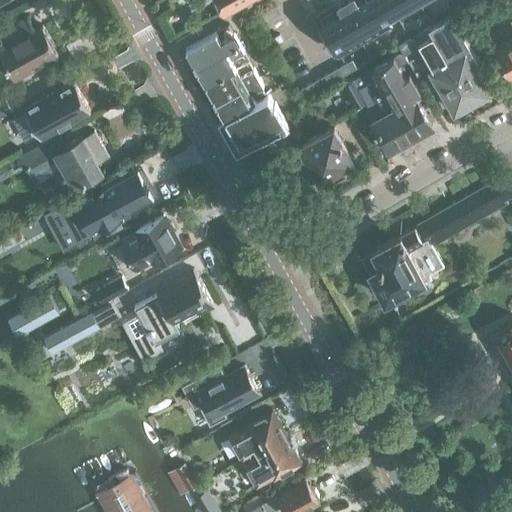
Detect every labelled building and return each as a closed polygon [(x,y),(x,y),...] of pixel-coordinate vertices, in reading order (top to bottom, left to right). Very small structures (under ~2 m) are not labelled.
[(337,0),(316,13),(339,53),(392,23),(388,16),(416,0),(337,0)] [(447,0),(453,10),(469,0),(447,0)] [(511,0),(510,0),(511,3),(511,24),(498,32),(503,41),(495,46),(511,76),(511,0)] [(489,90),(484,81),(493,77),(483,61),(481,62),(456,19),(452,12),(430,24),(472,100),(489,90)] [(19,22),(0,32),(0,50),(15,76),(44,60),(58,51),(43,23),(27,33),(19,22)] [(429,68),(425,70),(436,89),(441,86),(455,110),(472,100),(430,24),(429,25),(433,33),(420,40),(433,64),(428,67),(429,68)] [(216,30),(185,47),(195,66),(241,41),(235,30),(220,38),(216,30)] [(77,63),(99,50),(88,32),(67,44),(77,63)] [(195,66),(205,83),(237,65),(232,56),(245,49),(241,41),(195,66)] [(373,68),(411,135),(432,123),(417,96),(422,93),(410,72),(407,74),(395,55),(373,68)] [(352,58),(300,87),(305,95),(357,66),(352,58)] [(237,65),(205,83),(215,101),(260,76),(255,66),(242,73),(237,65)] [(391,147),(411,135),(373,68),(372,67),(354,78),(343,84),(357,107),(366,102),(374,115),(372,116),(391,147)] [(260,76),(215,101),(225,118),(269,93),(269,92),(256,99),(252,91),(265,84),(260,76)] [(25,106),(41,135),(91,108),(75,79),(25,106)] [(243,151),(288,126),(269,93),(225,118),(243,151)] [(6,97),(0,100),(0,115),(13,108),(6,97)] [(353,158),(335,125),(301,144),(312,163),(311,166),(314,171),(317,172),(320,177),(330,170),(335,178),(347,171),(342,164),(353,158)] [(83,134),(67,143),(60,132),(16,158),(20,164),(24,161),(31,172),(57,157),(66,174),(73,185),(83,180),(103,168),(98,159),(109,152),(95,129),(84,135),(83,134)] [(0,180),(15,172),(10,161),(0,166),(0,180)] [(89,186),(57,203),(78,241),(102,228),(101,227),(123,215),(121,211),(153,194),(137,166),(136,167),(117,177),(114,172),(100,180),(103,185),(92,191),(89,186)] [(511,171),(511,170),(419,222),(424,230),(428,238),(488,204),(489,207),(511,193),(511,171)] [(182,245),(164,213),(134,229),(135,231),(120,240),(137,269),(151,260),(152,262),(182,245)] [(46,234),(41,224),(19,236),(24,246),(46,234)] [(382,263),(370,269),(383,292),(386,297),(407,285),(430,272),(443,264),(428,238),(424,230),(421,232),(416,225),(374,248),(382,263)] [(159,291),(136,304),(137,305),(140,311),(141,311),(149,327),(147,328),(150,333),(153,332),(156,337),(158,336),(176,326),(171,316),(172,315),(172,316),(195,303),(199,311),(201,310),(203,308),(213,303),(194,267),(157,287),(159,291)] [(103,301),(129,287),(123,275),(96,289),(103,301)] [(225,296),(234,330),(242,328),(245,340),(260,336),(249,291),(225,296)] [(17,335),(60,312),(50,295),(8,318),(17,335)] [(92,309),(44,335),(53,351),(100,325),(92,309)] [(511,360),(511,321),(506,325),(509,331),(498,337),(511,360)] [(135,369),(131,361),(123,365),(127,374),(135,369)] [(213,367),(195,377),(202,390),(207,398),(199,402),(210,423),(227,414),(224,409),(259,390),(251,374),(246,365),(245,363),(226,374),(220,364),(216,366),(213,367)] [(245,424),(228,433),(242,458),(243,458),(285,435),(272,410),(271,408),(244,423),(245,424)] [(285,435),(243,458),(248,466),(257,482),(272,474),(273,475),(299,461),(298,459),(285,435)] [(181,494),(199,483),(186,461),(168,472),(181,494)] [(107,511),(153,511),(131,470),(96,489),(107,511)] [(307,476),(262,500),(259,495),(243,504),(246,511),(256,511),(265,507),(267,511),(283,503),(288,511),(292,511),(319,498),(318,496),(319,493),(314,485),(311,484),(307,476)] [(203,511),(223,511),(209,488),(194,497),(203,511)]
